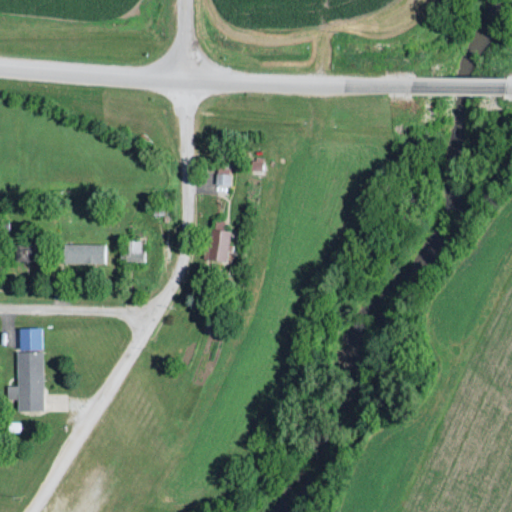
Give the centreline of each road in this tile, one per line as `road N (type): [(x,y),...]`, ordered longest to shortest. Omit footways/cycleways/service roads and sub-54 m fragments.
road 1 (tertiary): [(410,84),(0,63)]
road 2 (residential): [(25,511),(168,285)]
road 3 (residential): [(168,285),(185,234),(179,77)]
road 4 (residential): [(148,320),(117,309),(0,308)]
